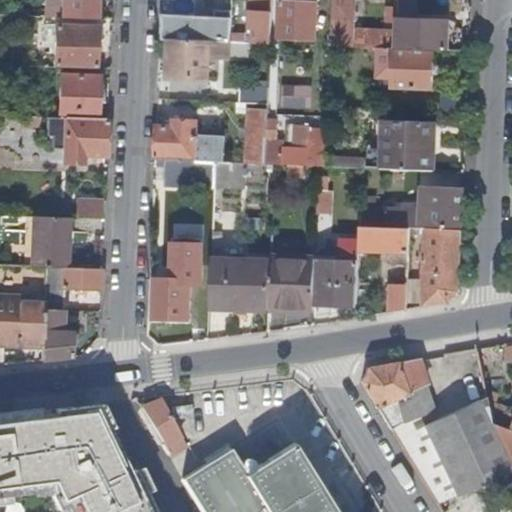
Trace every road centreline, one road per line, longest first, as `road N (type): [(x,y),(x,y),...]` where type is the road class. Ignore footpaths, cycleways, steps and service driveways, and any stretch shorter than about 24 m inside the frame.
road 1 (residential): [(137,0),(123,373)]
road 2 (residential): [(506,0),(489,318)]
road 3 (residential): [(123,373),(318,348)]
road 4 (residential): [(318,348),(417,511)]
road 5 (residential): [(318,348),(489,318)]
road 6 (residential): [(0,389),(123,373)]
